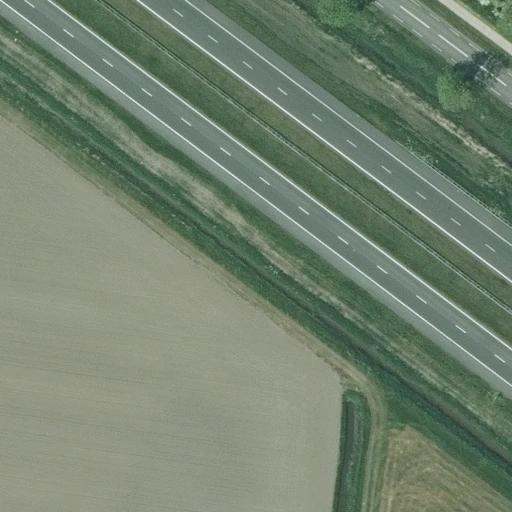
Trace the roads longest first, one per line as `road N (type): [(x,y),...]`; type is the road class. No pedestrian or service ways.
road 1 (motorway): [(14,0),(511,373)]
road 2 (track): [(0,106),(375,388),(363,511)]
road 3 (motorway): [(511,271),(151,0)]
road 4 (tertiary): [(511,92),(389,0)]
